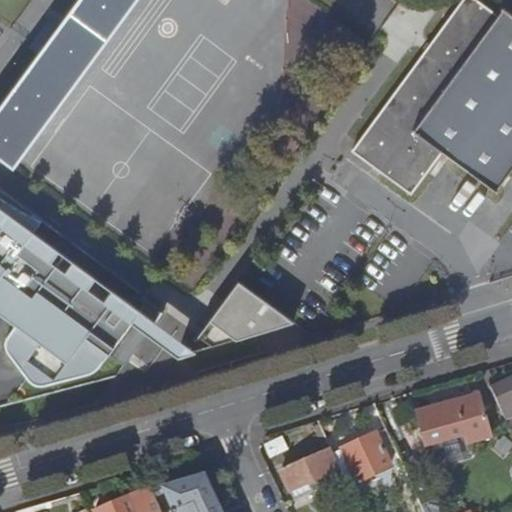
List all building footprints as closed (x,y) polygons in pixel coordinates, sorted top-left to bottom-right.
[(78,0),(0,107),(0,157),(13,167),(16,163),(136,0),(78,0)] [(511,15),(503,9),(502,11),(503,12),(499,17),(475,0),(466,0),(427,53),(361,144),(355,152),(414,195),(443,155),(497,194),(499,192),(498,191),(511,171),(511,15)] [(197,353),(296,327),(240,284),(202,339),(192,349),(34,237),(43,225),(31,217),(16,211),(1,200),(0,199),(0,318),(16,330),(6,342),(5,346),(6,351),(9,357),(31,386),(36,389),(41,390),(46,390),(91,378),(97,374),(101,372),(109,360),(111,361),(117,353),(116,352),(134,328),(180,363),(200,357),(197,353)] [(509,421),(507,422),(511,432),(511,380),(494,389),(509,421)] [(468,439),(471,450),(494,443),(481,401),(421,419),(430,450),(468,439)] [(335,454),(350,488),(394,469),(380,435),(335,454)] [(283,473),(292,493),(338,472),(329,452),(283,473)] [(165,491),(175,511),(219,511),(204,479),(165,491)] [(162,511),(152,488),(102,511),(162,511)]
